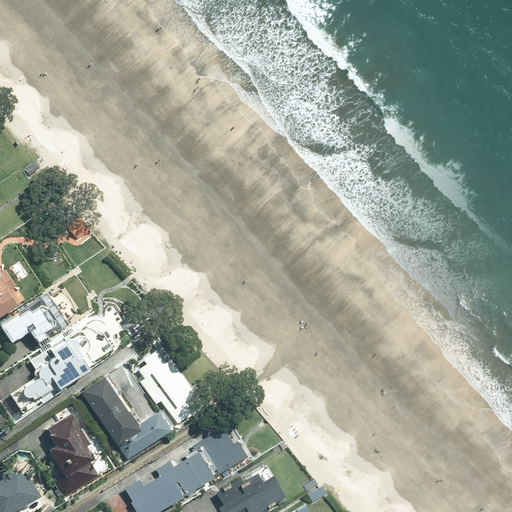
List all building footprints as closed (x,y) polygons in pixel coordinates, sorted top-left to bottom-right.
[(24,167),(29,174),(40,166),(35,160),(24,167)] [(0,261),(0,315),(25,299),(0,261)] [(12,399),(20,409),(114,343),(91,311),(54,338),(52,336),(83,314),(58,280),(0,321),(0,330),(5,337),(25,322),(47,352),(33,362),(43,377),(12,399)] [(202,398),(163,342),(133,363),(135,377),(167,422),(202,398)] [(99,372),(76,386),(114,444),(137,430),(99,372)] [(55,444),(48,448),(66,478),(101,457),(72,410),(44,427),(55,444)] [(222,428),(119,488),(133,511),(163,511),(255,459),(222,428)] [(267,511),(289,499),(267,464),(195,508),(197,511),(267,511)] [(23,468),(0,481),(0,507),(2,511),(13,511),(40,497),(23,468)] [(313,503),(326,493),(321,485),(307,496),(313,503)]
